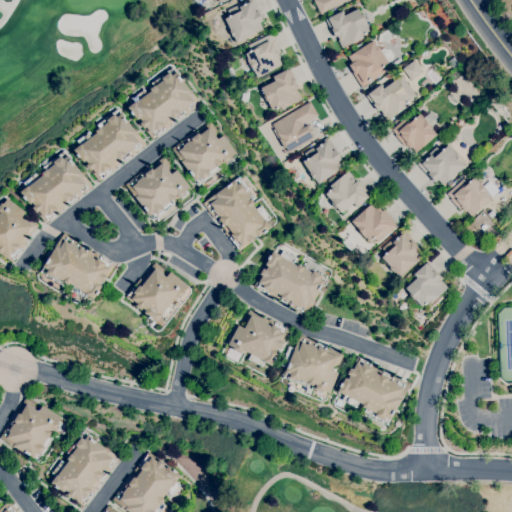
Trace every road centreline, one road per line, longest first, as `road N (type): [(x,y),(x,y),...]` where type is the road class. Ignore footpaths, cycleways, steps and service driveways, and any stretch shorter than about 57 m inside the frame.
road 1 (residential): [(511,470),(376,470),(235,418),(13,370),(0,360)]
road 2 (residential): [(486,275),(362,141),(285,0)]
road 3 (residential): [(20,266),(45,234),(202,112)]
road 4 (residential): [(224,274),(295,322),(411,363)]
road 5 (residential): [(486,275),(432,368),(426,469)]
road 6 (residential): [(224,274),(172,243),(135,241),(97,194)]
road 7 (track): [(251,511),(270,481),(286,473),(369,511)]
road 8 (residential): [(175,405),(190,331),(224,274)]
